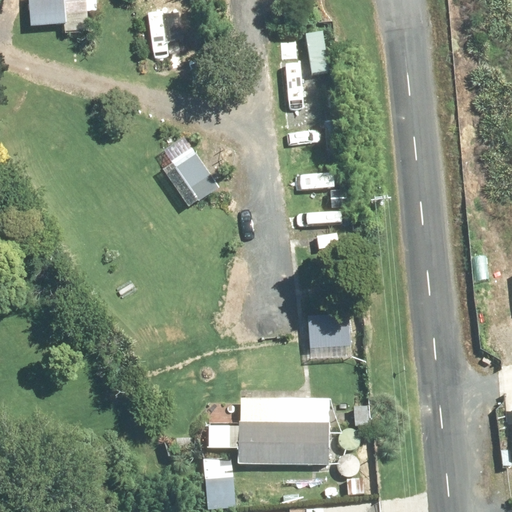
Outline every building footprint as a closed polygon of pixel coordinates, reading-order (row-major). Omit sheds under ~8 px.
[(100,0),(28,0),(29,30),(64,29),(65,38),(88,37),(87,14),(101,14),(100,0)] [(198,158),(167,179),(187,210),(219,189),(198,158)] [(337,165),(291,173),(294,191),(314,187),(316,197),(342,192),(337,165)] [(349,315),(306,321),(310,356),(353,351),(349,315)] [(239,402),(239,427),(211,427),(211,451),(239,451),(239,469),(330,470),(330,403),(239,402)] [(233,463),(206,463),(207,510),(234,509),(233,463)]
